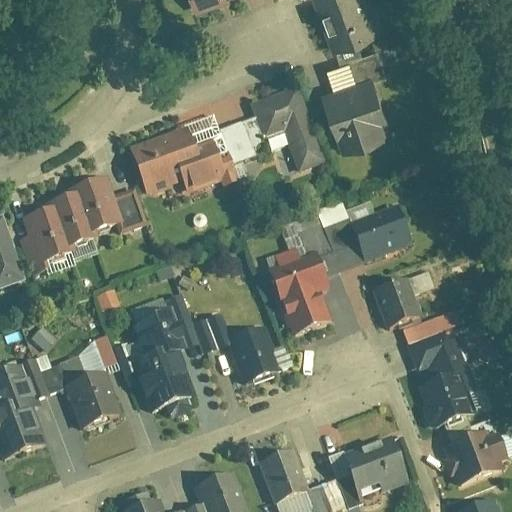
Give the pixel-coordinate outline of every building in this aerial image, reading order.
[(315,0),(333,49),(377,33),(365,0),(315,0)] [(350,59),(357,80),(373,75),(385,70),(378,49),(350,59)] [(357,80),(323,93),(344,152),(385,137),(381,124),(389,121),(373,75),(357,80)] [(256,117),(264,138),(284,131),(300,174),(329,164),(300,86),(251,104),(256,117)] [(256,117),(243,122),(252,148),(266,143),(264,138),(256,117)] [(230,158),(232,165),(256,157),(252,148),(243,122),(220,131),(230,158)] [(188,127),(131,148),(149,196),(183,183),(187,196),(223,183),(225,189),(239,184),(232,165),(230,158),(220,162),(212,141),(195,147),(188,127)] [(75,196),(89,236),(124,224),(115,198),(107,178),(73,190),(75,196)] [(135,191),(115,198),(124,224),(128,235),(149,228),(135,191)] [(53,210),(68,251),(91,242),(89,236),(75,196),(51,204),(53,210)] [(342,273),(367,264),(352,226),(344,203),(319,213),(342,273)] [(352,226),(367,264),(414,246),(399,208),(352,226)] [(53,210),(22,220),(29,238),(39,266),(69,255),(68,251),(53,210)] [(342,273),(319,213),(281,227),(290,252),(298,249),(303,260),(317,255),(326,279),(342,273)] [(0,217),(0,291),(26,282),(3,216),(0,217)] [(39,266),(29,238),(20,241),(33,275),(41,272),(39,266)] [(326,279),(317,255),(303,260),(298,249),(290,252),(276,257),(280,268),(268,273),(293,339),(334,324),(323,295),(331,292),(326,279)] [(387,330),(422,318),(408,280),(374,292),(387,330)] [(105,316),(123,309),(116,289),(97,296),(105,316)] [(186,351),(201,345),(195,328),(184,298),(168,304),(171,312),(186,351)] [(179,353),(186,351),(171,312),(134,325),(140,341),(116,350),(121,363),(130,389),(140,385),(151,414),(196,398),(179,353)] [(404,332),(410,349),(447,336),(463,330),(457,313),(404,332)] [(205,356),(232,346),(230,342),(221,318),(195,328),(201,345),(205,356)] [(232,346),(247,387),(284,373),(267,329),(230,342),(232,346)] [(106,368),(121,363),(116,350),(110,335),(96,340),(106,368)] [(419,391),(433,433),(474,418),(466,396),(478,392),(460,342),(450,345),(447,336),(410,349),(420,376),(436,370),(440,384),(419,391)] [(65,388),(88,380),(80,360),(42,374),(50,394),(65,388)] [(34,400),(50,394),(42,374),(37,361),(22,366),(34,400)] [(51,444),(22,366),(0,374),(0,451),(4,461),(51,444)] [(123,417),(107,373),(88,380),(65,388),(82,432),(123,417)] [(488,433),(445,449),(449,460),(445,462),(451,479),(455,477),(459,487),(503,471),(501,466),(508,463),(498,438),(491,440),(488,433)] [(344,456),(361,500),(408,482),(392,438),(344,456)] [(295,452),(258,465),(273,505),(310,492),(295,452)] [(338,481),(349,511),(363,506),(361,500),(344,456),(343,452),(329,457),(338,481)] [(206,511),(250,511),(236,474),(197,488),(204,506),(206,511)] [(324,487),(333,511),(347,511),(349,511),(338,481),(324,487)] [(333,511),(324,487),(310,492),(317,511),(333,511)] [(501,511),(497,501),(467,511),(501,511)] [(162,511),(159,502),(132,511),(162,511)]
